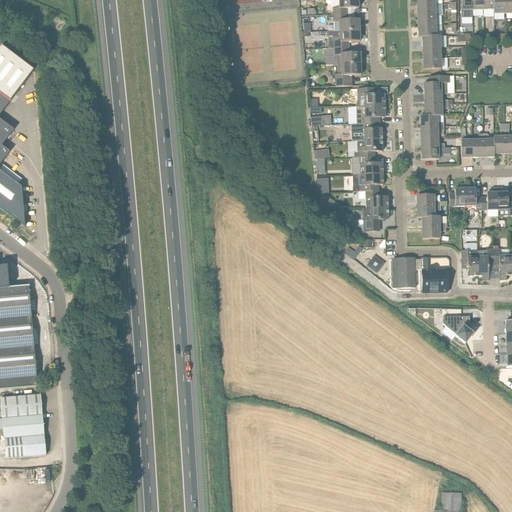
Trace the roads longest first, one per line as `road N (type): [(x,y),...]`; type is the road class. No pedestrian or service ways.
road 1 (motorway): [(191,511),(148,0)]
road 2 (motorway): [(108,0),(150,511)]
road 3 (unclassified): [(50,511),(65,453),(54,279),(0,231)]
road 4 (residential): [(401,172),(408,85),(374,65),(371,0)]
road 5 (residential): [(459,295),(456,252),(400,248),(401,172)]
road 6 (residential): [(341,258),(391,295),(459,295)]
